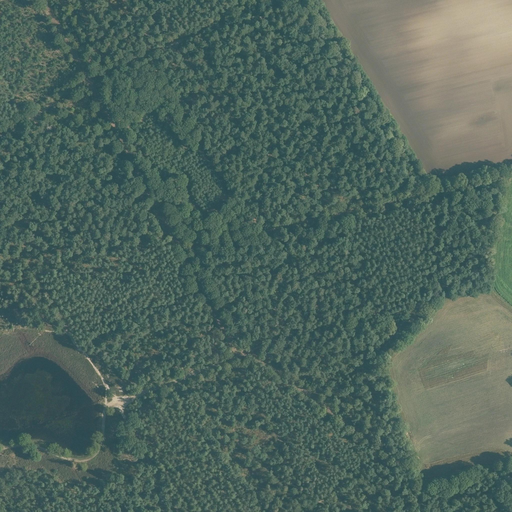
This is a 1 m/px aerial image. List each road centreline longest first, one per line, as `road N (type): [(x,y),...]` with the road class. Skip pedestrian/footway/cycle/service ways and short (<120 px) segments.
road 1 (track): [(116,405),(236,350),(335,325),(424,288),(438,240),(431,199),(311,0)]
road 2 (track): [(45,0),(236,350)]
road 3 (track): [(185,252),(511,172)]
road 4 (unknown): [(247,354),(100,83),(90,81)]
road 5 (track): [(0,136),(90,81),(262,0)]
road 6 (track): [(418,511),(407,466),(269,363),(236,350)]
road 7 (track): [(116,405),(104,412),(93,456),(0,449)]
road 8 (track): [(116,405),(37,282)]
road 9 (track): [(37,282),(171,229)]
road 10 (track): [(174,511),(116,405)]
